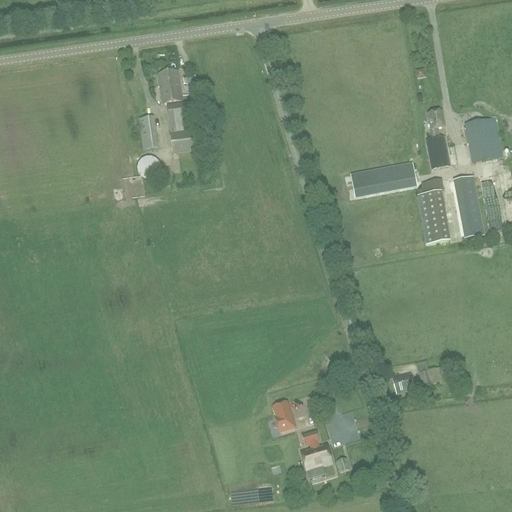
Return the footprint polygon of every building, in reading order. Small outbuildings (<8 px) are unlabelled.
[(425,70),(418,71),(418,79),(426,78),(425,70)] [(172,104),(183,103),(178,72),(168,73),(172,104)] [(172,104),(168,73),(157,75),(162,106),(172,104)] [(184,131),(184,108),(169,108),(170,132),(184,131)] [(433,114),(428,115),(430,131),(429,131),(431,140),(426,141),(432,171),(450,168),(444,137),(440,138),(438,130),(445,129),(442,113),(441,113),(441,110),(433,111),(433,114)] [(157,149),(156,116),(142,117),(144,149),(157,149)] [(472,165),(502,159),(495,120),(465,125),(472,165)] [(172,151),(190,150),(190,139),(171,140),(172,151)] [(160,173),(160,170),(159,166),(157,163),(153,160),(149,159),(145,160),(141,163),(139,166),(138,170),(138,175),(141,179),(145,181),(150,182),(155,180),(158,177),(160,173)] [(365,191),(417,185),(416,168),(358,175),(359,188),(365,188),(365,191)] [(465,178),(454,181),(454,185),(461,206),(461,212),(462,217),(462,228),(464,233),(468,233),(473,232),(478,232),(478,221),(475,210),(475,204),(473,198),(478,196),(478,183),(476,177),(473,177),(470,178),(465,178)] [(421,195),(428,237),(449,234),(441,179),(424,182),(426,194),(421,195)] [(427,369),(417,372),(422,388),(432,386),(428,372),(427,369)] [(396,396),(415,391),(410,375),(392,380),(396,396)] [(294,429),(287,404),(274,408),(277,420),(275,420),(279,433),(294,429)] [(362,444),(354,421),(338,427),(342,437),(337,439),(341,452),(362,444)] [(306,472),(323,467),(331,465),(326,447),(319,449),(317,443),(319,443),(316,433),(302,437),(305,447),(310,445),(312,451),(301,454),(302,458),(304,458),(306,466),(305,467),(306,472)] [(341,459),(341,470),(350,470),(350,459),(341,459)]
